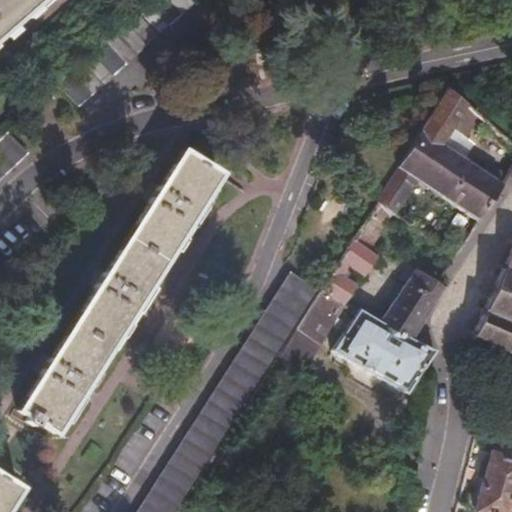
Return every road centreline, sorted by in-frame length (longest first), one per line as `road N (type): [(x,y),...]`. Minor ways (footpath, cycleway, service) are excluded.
road 1 (residential): [(106,511),(229,324),(292,195),(335,78)]
road 2 (residential): [(335,78),(150,117),(75,153),(0,211)]
road 3 (residential): [(511,211),(435,327),(444,418),(433,511)]
road 4 (residential): [(511,44),(335,78)]
